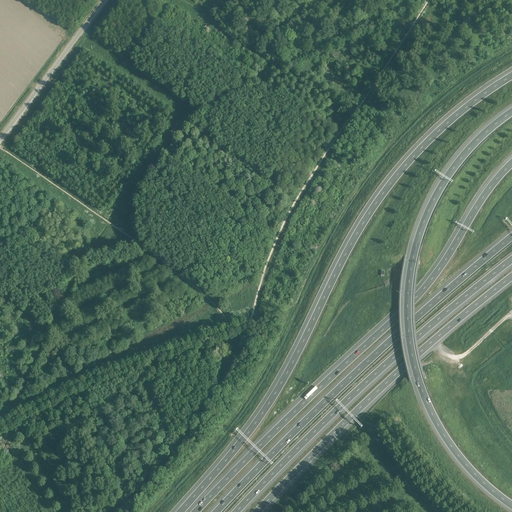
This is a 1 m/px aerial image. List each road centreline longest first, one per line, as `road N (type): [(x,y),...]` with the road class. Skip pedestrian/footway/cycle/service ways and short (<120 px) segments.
road 1 (motorway): [(511,75),(443,125),(380,195),(276,390),(179,511)]
road 2 (motorway): [(511,162),(426,286),(195,511)]
road 3 (motorway): [(511,111),(442,184),(414,249),(406,302),(429,409),(460,458),(511,505)]
road 4 (motorway): [(511,236),(367,361),(215,511)]
road 5 (motorway): [(236,511),(397,353),(511,261)]
road 6 (motorway): [(257,511),(430,342),(511,276)]
road 7 (tertiary): [(0,136),(104,0)]
